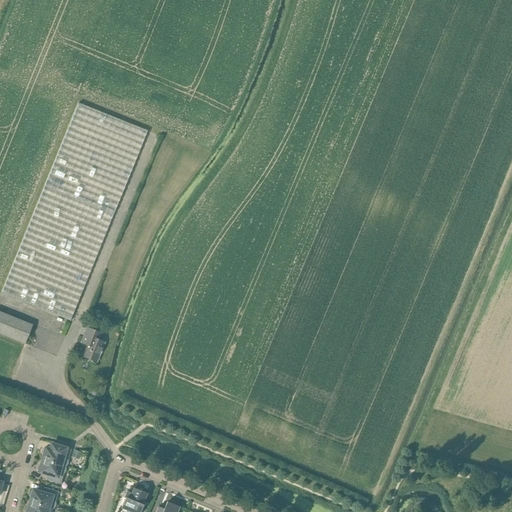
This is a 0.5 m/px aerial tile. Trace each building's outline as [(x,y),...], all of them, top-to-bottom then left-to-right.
[(69,321),(70,320),(147,131),(78,103),(1,293),(69,321)] [(0,334),(24,344),(32,325),(0,312),(0,334)] [(100,334),(86,328),(80,343),(86,345),(81,356),(95,362),(99,354),(100,353),(101,350),(101,348),(103,342),(96,340),(99,334),(100,334)] [(41,460),(65,468),(65,467),(66,466),(67,464),(67,463),(68,461),(67,460),(70,450),(49,443),(48,449),(44,448),(43,449),(42,450),(41,451),(41,453),(42,455),(43,455),(41,460)] [(73,450),(71,458),(78,460),(80,453),(73,450)] [(66,469),(65,468),(41,460),(40,464),(39,464),(38,465),(37,467),(36,468),(36,470),(37,471),(38,472),(50,476),(48,481),(60,484),(63,474),(64,473),(65,472),(66,470),(66,469)] [(29,502),(53,509),(54,508),(55,506),(55,505),(55,503),(55,502),(58,492),(46,488),(44,493),(31,490),(30,491),(29,492),(29,494),(29,495),(29,497),(30,497),(29,502)] [(141,505),(146,494),(134,489),(132,494),(126,492),(124,498),(125,498),(121,508),(129,511),(140,511),(143,505),(141,505)] [(53,509),(29,502),(28,507),(26,506),(25,508),(24,509),(24,510),(24,511),(23,511),(48,511),(50,509),(53,509)] [(176,511),(179,507),(166,502),(163,510),(157,507),(155,511),(176,511)]
